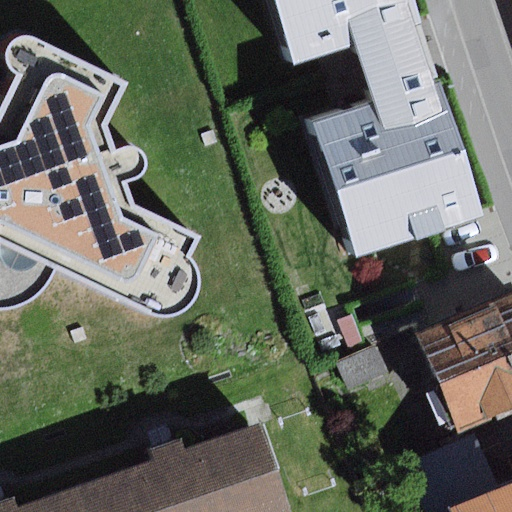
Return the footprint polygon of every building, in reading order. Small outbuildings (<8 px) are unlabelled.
[(416,18),(410,0),(260,0),(281,62),(344,42),(364,100),(302,120),(347,257),(486,212),(444,83),(436,85),(415,19),(416,18)] [(0,306),(9,305),(27,293),(38,281),(46,265),(144,314),(153,315),(165,314),(174,309),(181,301),(187,292),(188,281),(188,273),(185,263),(178,255),(187,236),(122,206),(113,181),(128,176),(134,170),(136,162),(133,153),(128,148),(118,145),(103,151),(94,124),(115,82),(25,39),(17,36),(7,38),(1,43),(0,44),(0,68),(10,75),(0,93),(0,306)] [(511,297),(419,337),(459,433),(511,411),(511,297)] [(377,346),(336,363),(349,392),(389,375),(377,346)] [(293,511),(262,424),(174,455),(87,486),(96,511),(293,511)] [(475,511),(502,501),(478,438),(405,466),(422,511),(475,511)] [(96,511),(87,486),(14,511),(96,511)] [(511,511),(511,495),(502,501),(475,511),(511,511)]
